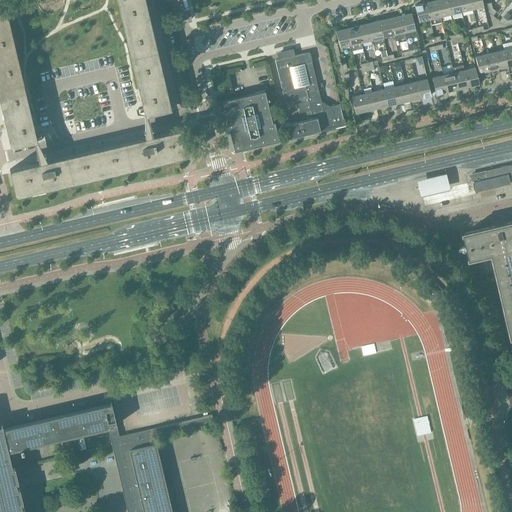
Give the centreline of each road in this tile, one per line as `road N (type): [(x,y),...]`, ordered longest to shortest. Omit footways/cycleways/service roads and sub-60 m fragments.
road 1 (residential): [(214,266),(185,321),(178,373),(18,410),(1,375)]
road 2 (primary): [(511,123),(223,190)]
road 3 (primary): [(226,213),(511,146)]
road 4 (primary): [(0,266),(226,213)]
road 5 (primary): [(223,190),(13,240)]
road 6 (residential): [(0,155),(203,110)]
road 7 (unclassified): [(191,59),(306,31),(301,10)]
